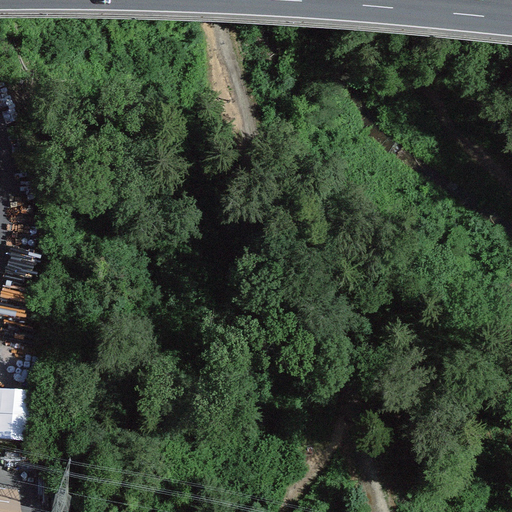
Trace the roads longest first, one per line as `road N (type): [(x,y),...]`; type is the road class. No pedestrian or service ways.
road 1 (track): [(348,394),(253,138),(225,0)]
road 2 (track): [(386,511),(348,394)]
